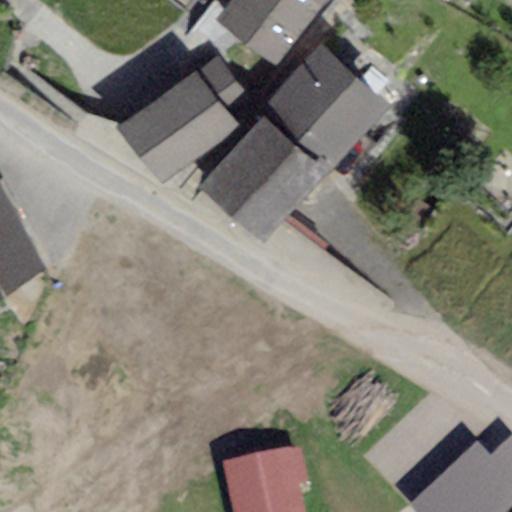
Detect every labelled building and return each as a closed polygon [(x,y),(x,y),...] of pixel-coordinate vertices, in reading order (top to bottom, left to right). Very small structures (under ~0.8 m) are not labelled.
[(228,0),(218,15),(275,55),(313,0),(228,0)] [(316,41),(261,109),(322,158),(334,167),(389,99),(316,41)] [(194,65),(117,124),(159,180),(237,121),(194,65)] [(261,109),(201,183),(261,232),(322,158),(261,109)] [(0,185),(0,289),(43,267),(0,185)] [(488,462),(475,448),(407,511),(408,511),(506,511),(511,507),(511,441),(511,440),(488,462)] [(297,447),(217,464),(227,511),(302,511),(298,490),(306,488),(297,447)]
